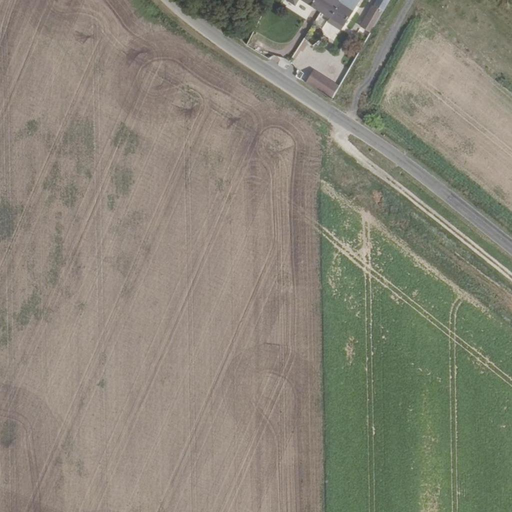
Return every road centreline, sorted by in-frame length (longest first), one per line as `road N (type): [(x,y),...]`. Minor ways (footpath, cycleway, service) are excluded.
road 1 (tertiary): [(162,0),(232,55),(399,157),(511,247)]
road 2 (track): [(407,0),(331,112),(340,139),(511,280)]
